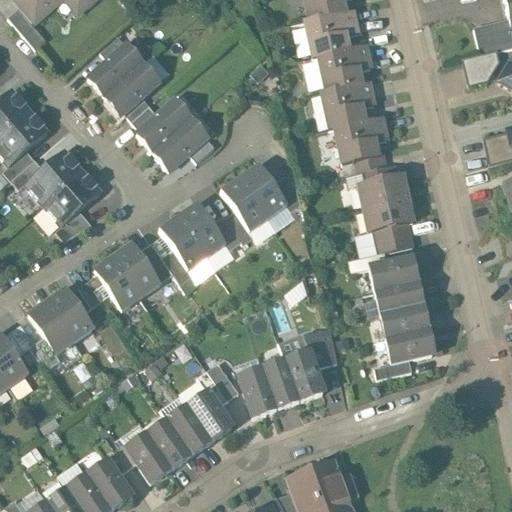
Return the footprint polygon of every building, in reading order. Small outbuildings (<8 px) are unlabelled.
[(14,0),(35,23),(61,0),(74,0),(83,10),(94,0),(14,0)] [(303,0),(309,23),(345,15),(341,0),(303,0)] [(511,0),(503,0),(508,21),(511,33),(511,32),(511,0)] [(309,23),(304,24),(312,60),(318,59),(349,52),(345,35),(356,33),(352,13),(345,15),(309,23)] [(508,21),(473,30),(480,57),(496,53),(511,49),(511,36),(511,33),(508,21)] [(117,40),(99,56),(107,65),(125,49),(117,40)] [(349,52),(318,59),(326,95),(360,87),(356,71),(369,69),(364,48),(349,52)] [(141,68),(125,49),(107,65),(87,82),(103,101),(141,68)] [(480,57),(461,62),(468,88),(487,83),(499,65),(496,53),(480,57)] [(511,62),(510,63),(499,82),(511,89),(511,62)] [(141,68),(103,101),(120,119),(123,117),(141,101),(157,86),(141,68)] [(380,104),(393,101),(387,82),(375,85),(380,104)] [(326,95),(321,96),(329,132),(334,131),(363,124),(360,109),(373,106),(368,85),(360,87),(326,95)] [(0,102),(0,139),(28,115),(10,94),(0,102)] [(141,101),(123,117),(130,126),(148,110),(141,101)] [(138,135),(135,137),(152,156),(190,123),(173,104),(156,119),(138,135)] [(148,110),(130,126),(138,135),(156,119),(148,110)] [(28,115),(0,139),(0,161),(7,170),(8,170),(26,154),(47,136),(28,115)] [(363,124),(334,131),(342,166),(355,164),(376,159),(373,143),(385,140),(381,120),(363,124)] [(190,123),(152,156),(168,175),(188,158),(206,142),(190,123)] [(507,135),(482,141),(489,167),(511,161),(511,147),(510,148),(507,135)] [(206,142),(188,158),(195,167),(213,151),(206,142)] [(26,154),(8,170),(7,170),(1,175),(10,184),(34,163),(26,154)] [(42,172),(24,188),(24,189),(42,209),(81,175),(63,154),(42,172)] [(224,188),(257,166),(251,158),(218,180),(224,188)] [(376,159),(355,164),(357,176),(364,174),(384,170),(381,158),(376,159)] [(34,163),(10,184),(18,194),(24,189),(24,188),(42,172),(34,163)] [(271,188),(257,168),(238,182),(267,223),(286,209),(271,188)] [(384,170),(364,174),(366,185),(396,179),(393,168),(384,170)] [(81,175),(42,209),(60,230),(78,215),(99,196),(81,175)] [(291,175),(271,188),(286,209),(289,214),(299,208),(291,175)] [(366,185),(356,188),(362,212),(407,201),(402,177),(396,179),(366,185)] [(511,181),(503,183),(511,214),(511,213),(511,181)] [(267,223),(238,182),(219,195),(234,216),(248,236),(267,223)] [(407,201),(362,212),(367,235),(374,234),(407,226),(412,225),(407,201)] [(211,228),(196,207),(177,220),(205,261),(225,248),(211,228)] [(90,228),(78,215),(60,230),(54,235),(63,246),(90,228)] [(248,236),(234,216),(223,224),(239,245),(241,248),(251,241),(248,236)] [(205,261),(177,220),(158,233),(173,255),(186,274),(205,261)] [(223,224),(222,221),(211,228),(225,248),(228,253),(239,245),(223,224)] [(407,226),(374,234),(376,246),(409,238),(407,226)] [(409,238),(376,246),(378,257),(383,256),(412,250),(409,238)] [(161,262),(150,247),(135,257),(157,289),(172,278),(161,262)] [(130,249),(112,261),(139,301),(157,289),(135,257),(130,249)] [(186,274),(173,255),(161,262),(172,278),(178,287),(190,279),(186,274)] [(378,257),(348,264),(351,276),(368,272),(386,268),(383,256),(378,257)] [(139,301),(112,261),(93,274),(121,314),(139,301)] [(386,268),(368,272),(374,296),(416,287),(410,262),(386,268)] [(100,304),(86,285),(77,292),(90,311),(100,304)] [(416,287),(374,296),(379,320),(421,310),(416,287)] [(77,292),(67,298),(81,318),(90,311),(77,292)] [(64,293),(45,306),(73,346),(91,333),(81,318),(67,298),(64,293)] [(73,346),(45,306),(27,319),(43,341),(55,359),(73,346)] [(421,310),(379,320),(385,343),(426,334),(421,310)] [(19,329),(10,335),(23,355),(28,352),(33,348),(19,329)] [(326,334),(301,342),(313,376),(335,369),(327,334),(326,334)] [(426,334),(385,343),(390,367),(408,363),(432,358),(426,334)] [(10,335),(9,335),(0,342),(13,362),(23,355),(10,335)] [(55,359),(43,341),(33,348),(28,352),(44,375),(59,365),(55,359)] [(0,342),(0,381),(7,391),(25,379),(13,362),(0,342)] [(313,376),(301,342),(277,350),(283,367),(298,407),(321,399),(313,376)] [(349,352),(347,344),(337,346),(339,355),(349,352)] [(167,371),(162,363),(155,368),(160,375),(167,371)] [(390,367),(373,371),(376,383),(411,375),(408,363),(390,367)] [(283,367),(260,375),(275,416),(298,407),(283,367)] [(237,399),(216,369),(205,377),(226,407),(237,399)] [(160,381),(154,372),(145,378),(151,387),(160,381)] [(260,375),(237,384),(251,424),(275,416),(260,375)] [(226,407),(205,377),(195,384),(199,388),(216,413),(226,407)] [(127,396),(138,390),(133,382),(122,389),(127,396)] [(216,413),(199,388),(178,402),(185,412),(209,448),(230,434),(216,413)] [(209,448),(185,412),(178,403),(159,416),(165,426),(190,462),(209,448)] [(190,462),(165,426),(145,440),(170,475),(190,462)] [(59,449),(52,439),(46,443),(53,453),(59,449)] [(170,475),(145,440),(125,454),(135,469),(149,489),(170,475)] [(112,456),(105,446),(95,453),(105,468),(115,483),(125,476),(112,456)] [(125,454),(121,449),(112,456),(125,476),(135,469),(125,454)] [(41,465),(35,455),(30,458),(37,467),(41,465)] [(115,483),(105,468),(85,482),(105,511),(116,511),(130,503),(115,483)] [(328,468),(284,484),(290,498),(294,511),(349,511),(348,507),(343,508),(334,485),(328,468)] [(349,479),(334,485),(343,508),(348,507),(358,502),(349,479)] [(105,511),(85,482),(64,496),(75,511),(105,511)] [(46,511),(75,511),(64,496),(45,510),(46,511)] [(294,511),(290,498),(276,504),(279,511),(294,511)] [(279,511),(276,504),(275,503),(257,511),(279,511)]
